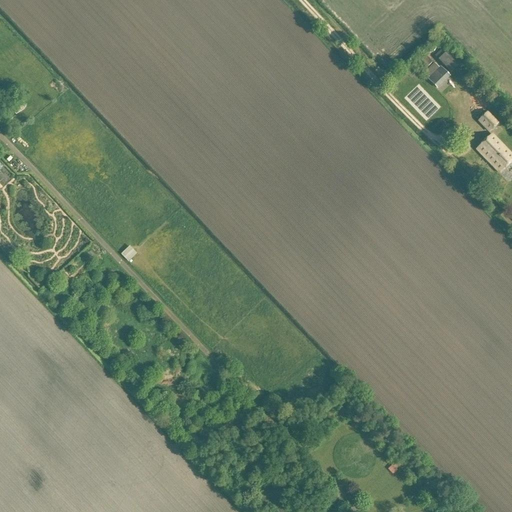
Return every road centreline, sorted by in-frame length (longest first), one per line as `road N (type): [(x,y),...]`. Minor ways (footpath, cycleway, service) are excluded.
road 1 (unclassified): [(356,511),(0,135)]
road 2 (unclassified): [(299,0),(511,225)]
